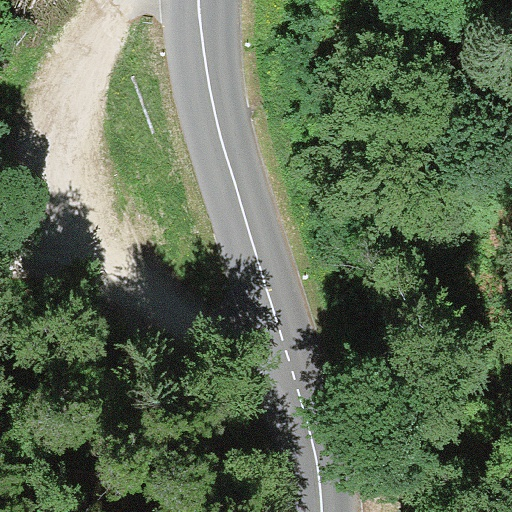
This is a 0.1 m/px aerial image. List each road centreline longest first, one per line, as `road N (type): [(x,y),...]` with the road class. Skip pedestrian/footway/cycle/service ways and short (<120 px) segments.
road 1 (tertiary): [(205,0),(322,511)]
road 2 (track): [(293,380),(78,257),(0,254)]
road 3 (track): [(124,0),(86,32),(59,107),(78,257)]
